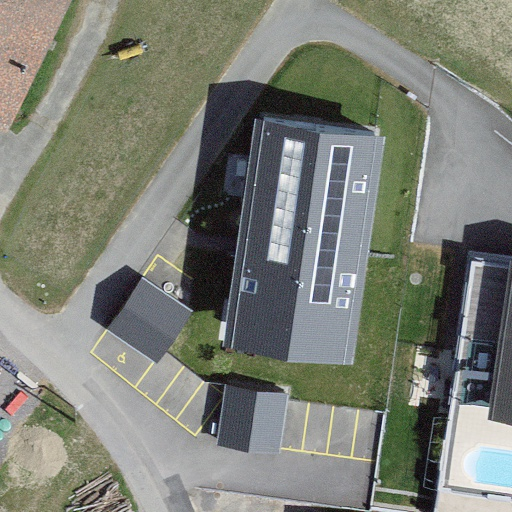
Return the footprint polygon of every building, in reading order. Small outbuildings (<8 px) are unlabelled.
[(0,0),(0,129),(8,134),(64,0),(0,0)] [(374,131),(263,116),(231,347),(343,362),(374,131)] [(511,249),(488,410),(511,413),(511,249)] [(150,271),(114,323),(163,357),(199,305),(150,271)] [(219,438),(286,445),(293,387),(226,379),(219,438)]
